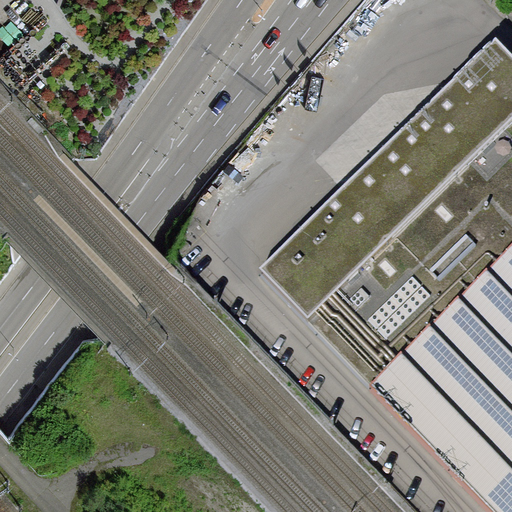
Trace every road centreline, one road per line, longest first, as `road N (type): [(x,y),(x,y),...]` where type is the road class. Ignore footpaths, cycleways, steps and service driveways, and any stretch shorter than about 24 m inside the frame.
road 1 (secondary): [(0,402),(315,0)]
road 2 (secondary): [(239,0),(107,200),(0,341)]
road 3 (track): [(44,500),(104,461),(134,455),(156,459),(212,511)]
